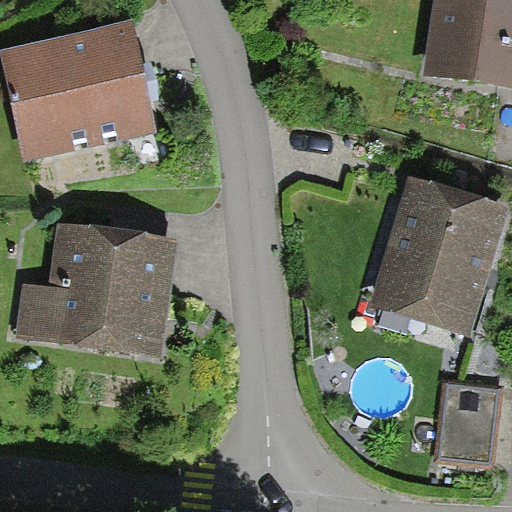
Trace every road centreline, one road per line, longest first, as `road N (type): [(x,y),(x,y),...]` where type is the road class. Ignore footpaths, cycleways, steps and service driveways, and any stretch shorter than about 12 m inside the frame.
road 1 (residential): [(262,511),(247,205),(184,0)]
road 2 (unclassified): [(203,511),(0,482)]
